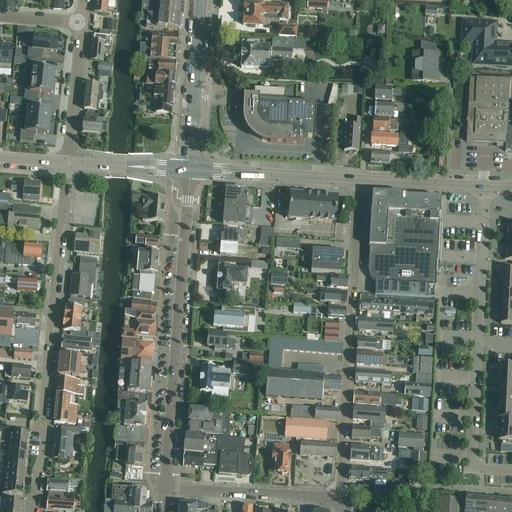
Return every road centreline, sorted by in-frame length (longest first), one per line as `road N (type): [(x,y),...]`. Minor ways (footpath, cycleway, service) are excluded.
road 1 (tertiary): [(167,489),(188,169)]
road 2 (residential): [(358,180),(340,496)]
road 3 (residential): [(42,420),(67,162)]
road 4 (residential): [(167,489),(340,496)]
road 5 (tertiary): [(188,169),(358,180)]
road 6 (tertiary): [(188,169),(201,0)]
road 7 (residential): [(476,343),(485,186)]
road 8 (residential): [(67,162),(81,21)]
road 9 (tertiary): [(358,180),(485,186)]
road 10 (residential): [(470,468),(476,343)]
